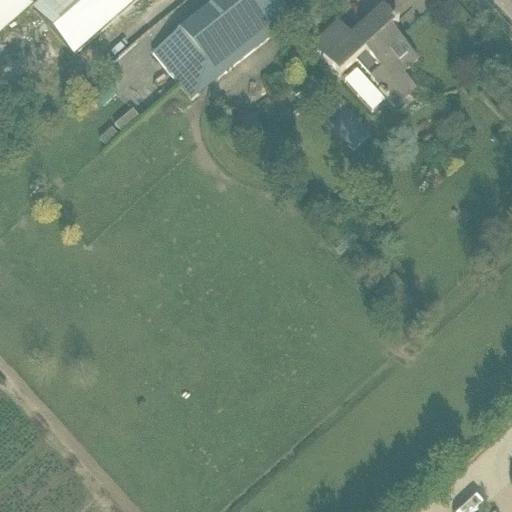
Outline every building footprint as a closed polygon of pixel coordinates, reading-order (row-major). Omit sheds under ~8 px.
[(0,0),(0,26),(29,0),(0,0)] [(53,0),(48,5),(79,41),(126,0),(53,0)] [(221,0),(153,55),(191,101),(292,20),(275,0),(221,0)] [(311,48),(339,78),(355,64),(370,81),(369,81),(379,92),(378,93),(385,101),(387,100),(393,108),(415,88),(402,74),(417,61),(390,32),(395,28),(398,25),(394,21),(383,9),(351,39),(338,24),(311,48)] [(132,111),(114,126),(120,134),(138,118),(132,111)] [(225,111),(217,114),(220,123),(228,120),(225,111)] [(393,276),(373,293),(387,308),(407,291),(393,276)]
